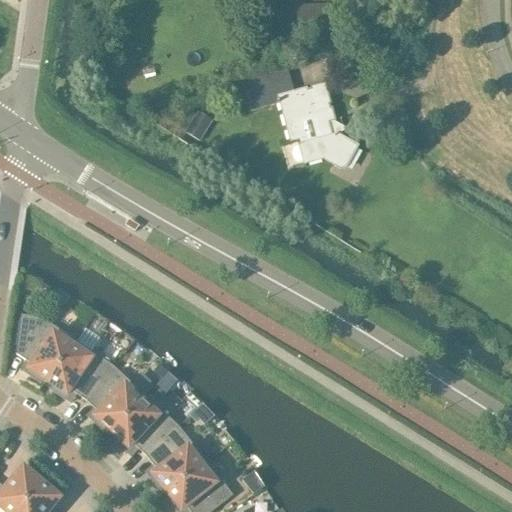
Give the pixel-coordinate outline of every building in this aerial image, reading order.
[(330,31),(330,6),(298,6),(298,31),(330,31)] [(287,68),(243,80),(252,110),(279,103),(289,141),(298,139),(304,162),(305,166),(321,162),(339,172),(345,169),(357,147),(337,136),(330,138),(325,122),(335,119),(331,106),(329,107),(324,85),(309,89),(309,90),(308,91),(307,87),(293,91),(287,68)] [(195,117),(184,134),(198,143),(209,126),(195,117)] [(20,317),(19,320),(12,319),(8,347),(16,348),(14,356),(31,367),(25,375),(39,384),(41,381),(46,385),(74,343),(39,319),(20,317)] [(111,368),(74,343),(46,385),(52,388),(50,391),(63,400),(69,392),(84,402),(111,368)] [(161,365),(152,374),(160,382),(169,372),(161,365)] [(144,398),(111,368),(84,402),(98,415),(91,422),(103,433),(106,431),(110,435),(144,398)] [(177,429),(144,398),(110,435),(115,439),(113,442),(125,453),(132,446),(145,458),(177,429)] [(205,464),(177,429),(145,458),(157,473),(149,479),(159,492),(162,490),(166,495),(205,464)] [(187,511),(212,511),(231,497),(205,464),(166,495),(170,500),(167,502),(174,511),(181,511),(185,509),(187,511)] [(17,511),(42,483),(30,473),(28,475),(22,470),(0,495),(0,510),(2,511),(17,511)] [(48,511),(58,501),(52,495),(53,493),(42,483),(17,511),(48,511)]
